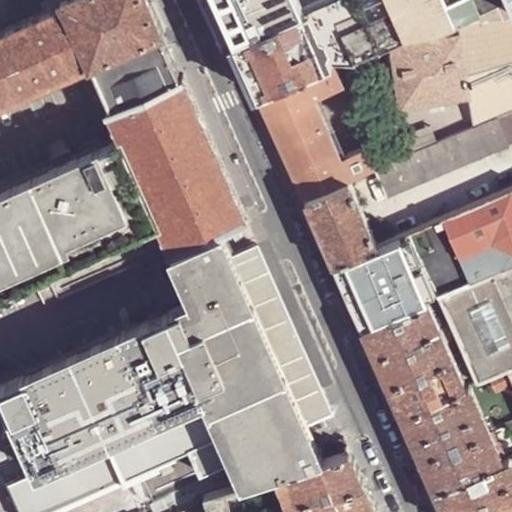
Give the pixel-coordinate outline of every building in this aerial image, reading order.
[(164,30),(150,0),(62,0),(63,3),(0,30),(0,102),(90,62),(160,31),(164,30)] [(305,8),(301,0),(207,0),(228,44),(234,41),(234,40),(304,8),(305,8)] [(511,14),(505,0),(322,0),(305,8),(304,8),(328,60),(356,61),(355,59),(404,39),(404,37),(429,33),(430,35),(452,25),(452,24),(456,23),(511,14)] [(328,60),(304,8),(234,40),(234,41),(257,92),(302,72),(328,60)] [(511,14),(456,23),(457,34),(468,95),(474,127),(498,117),(511,110),(511,14)] [(180,76),(160,31),(90,62),(110,107),(180,76)] [(468,95),(457,34),(392,45),(393,55),(402,106),(468,95)] [(306,199),(351,180),(371,171),(375,169),(377,168),(367,147),(342,159),(312,94),(337,82),(328,60),(302,72),(257,92),(306,199)] [(248,218),(184,74),(180,76),(110,107),(107,108),(119,137),(156,217),(171,252),(220,230),(248,218)] [(511,143),(511,110),(498,117),(510,144),(511,143)] [(510,144),(498,117),(474,127),(436,143),(377,168),(375,169),(378,176),(387,196),(510,144)] [(0,286),(156,217),(119,137),(0,189),(0,286)] [(380,244),(351,180),(306,199),(334,263),(380,244)] [(511,186),(478,201),(493,234),(494,235),(511,243),(511,186)] [(493,234),(478,201),(403,233),(396,236),(380,244),(334,263),(350,299),(352,298),(425,265),(493,234)] [(403,233),(402,228),(394,232),(396,236),(403,233)] [(272,344),(220,230),(171,252),(191,300),(0,385),(0,393),(36,474),(207,398),(246,484),(273,475),(285,471),(325,459),(319,446),(272,344)] [(511,243),(494,235),(493,234),(425,265),(431,279),(434,286),(438,295),(439,295),(503,267),(500,260),(511,254),(511,243)] [(503,267),(511,263),(511,254),(500,260),(503,267)] [(511,286),(503,267),(439,295),(452,324),(478,382),(491,376),(508,369),(511,367),(511,286)] [(438,295),(434,286),(422,286),(386,301),(391,316),(428,300),(438,295)] [(376,357),(440,329),(428,300),(391,316),(366,327),(363,328),(376,357)] [(454,358),(440,329),(376,357),(389,386),(454,358)] [(402,415),(466,387),(454,358),(389,386),(402,415)] [(497,390),(511,383),(511,377),(508,369),(491,376),(497,390)] [(421,459),(490,430),(471,385),(466,387),(402,415),(421,459)] [(504,460),(490,430),(421,459),(434,488),(504,460)] [(351,451),(345,437),(319,446),(325,459),(351,451)] [(298,500),(365,483),(351,451),(325,459),(285,471),(298,500)] [(434,488),(444,511),(491,511),(511,507),(511,460),(511,458),(504,460),(434,488)] [(285,471),(273,475),(284,503),(298,500),(285,471)] [(298,500),(302,511),(378,511),(365,483),(298,500)] [(206,497),(210,511),(231,511),(224,491),(206,497)] [(302,511),(298,500),(284,503),(286,511),(302,511)]
